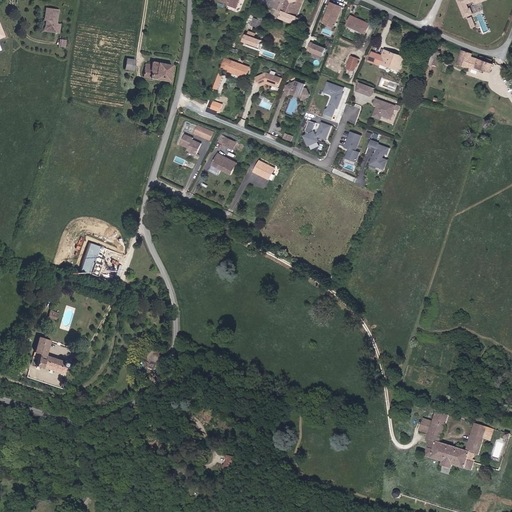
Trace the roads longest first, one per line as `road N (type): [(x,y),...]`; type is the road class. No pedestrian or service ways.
road 1 (track): [(149,186),(337,293),(360,315),(381,361),(394,438),(409,447),(419,436)]
road 2 (tertiary): [(0,398),(92,424),(133,403),(167,368),(176,307),(145,225),(151,181)]
road 3 (residential): [(177,96),(359,182)]
road 4 (track): [(0,375),(61,393),(96,379),(110,356),(123,288)]
road 5 (track): [(165,275),(116,288),(0,248)]
